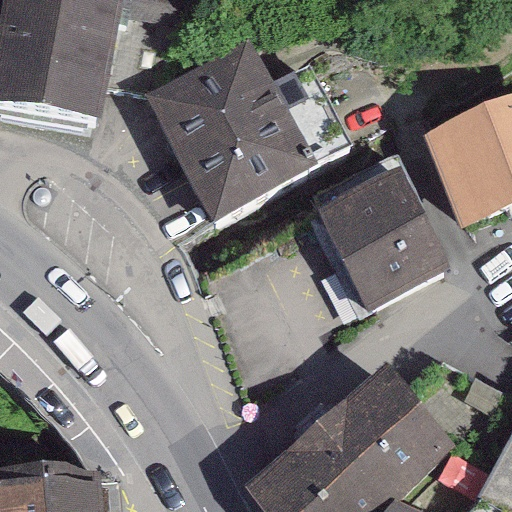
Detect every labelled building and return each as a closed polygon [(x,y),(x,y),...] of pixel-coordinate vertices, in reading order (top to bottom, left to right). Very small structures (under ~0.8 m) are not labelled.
[(143,10),(66,0),(18,0),(1,124),(125,141),(143,10)] [(285,44),(167,105),(230,225),(348,164),(285,44)] [(511,119),(454,149),(496,225),(511,216),(511,119)] [(414,174),(319,230),(378,330),(473,274),(414,174)] [(511,376),(482,341),(429,388),(511,488),(511,404),(506,397),(511,392),(511,376)] [(414,366),(263,484),(284,511),(431,511),(491,465),(429,388),(414,366)] [(0,511),(132,511),(131,474),(15,479),(0,477),(0,511)] [(511,511),(511,496),(502,511),(511,511)] [(483,511),(460,498),(443,511),(483,511)]
